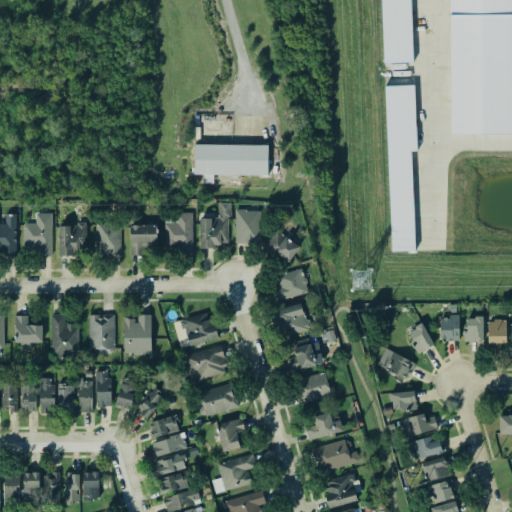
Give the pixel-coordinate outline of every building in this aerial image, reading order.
[(509,0),(446,0),(448,133),(510,133),(509,0)] [(193,144),(193,174),(266,175),(266,145),(193,144)] [(198,217),(199,247),(220,247),(220,243),(227,243),(227,216),(230,216),(229,202),(218,202),(217,217),(198,217)] [(235,243),(260,243),(260,210),(236,210),(235,243)] [(192,212),(177,212),(177,223),(165,223),(165,249),(192,249),(192,212)] [(0,223),(4,223),(4,213),(14,213),(14,254),(0,254),(0,223)] [(35,213),(51,213),(51,256),(38,256),(38,249),(23,249),(23,223),(35,223),(35,213)] [(58,255),(57,225),(76,225),(76,222),(85,222),(85,245),(77,246),(77,251),(72,251),(72,255),(58,255)] [(95,225),(96,254),(120,254),(120,225),(95,225)] [(129,225),(129,255),(141,255),(141,245),(155,245),(155,225),(129,225)] [(288,265),(300,246),(275,230),(263,249),(288,265)] [(272,275),(300,267),(303,276),(304,277),(306,281),(305,284),(307,292),(278,300),(274,287),(278,285),(278,284),(275,285),(272,275)] [(293,332),(307,329),(303,304),(274,309),(278,330),(292,327),(293,332)] [(50,314),(64,314),(64,325),(65,325),(65,323),(72,323),(72,326),(77,326),(78,356),(50,356),(50,314)] [(181,323),(189,347),(217,338),(209,314),(181,323)] [(14,315),(26,315),(26,322),(25,322),(25,324),(41,324),(41,342),(14,342),(14,315)] [(114,315),(89,315),(89,349),(114,349),(114,315)] [(151,355),(151,315),(136,315),(136,318),(124,318),(123,354),(151,355)] [(459,316),(440,316),(440,341),(459,341),(459,316)] [(483,318),(465,317),(464,342),(483,342),(483,318)] [(486,321),(493,321),(493,319),(505,318),(505,343),(500,343),(500,352),(491,353),(491,342),(487,342),(486,321)] [(438,344),(428,322),(408,332),(417,353),(438,344)] [(296,357),(288,359),(291,372),(316,365),(309,339),(292,343),(296,357)] [(195,372),(198,381),(222,373),(220,369),(228,367),(220,344),(183,356),(188,375),(195,372)] [(405,379),(413,362),(385,348),(377,365),(405,379)] [(111,372),(96,372),(95,406),(110,407),(111,372)] [(330,397),(327,374),(296,378),(299,402),(330,397)] [(93,412),(92,377),(77,377),(77,413),(93,412)] [(113,406),(122,377),(126,377),(125,381),(136,383),(129,411),(113,406)] [(40,413),(54,412),(53,378),(39,379),(40,413)] [(191,393),(234,381),(234,392),(237,406),(205,416),(202,414),(197,415),(191,393)] [(36,384),(18,384),(4,384),(3,411),(19,411),(36,412),(36,384)] [(73,409),(72,384),(57,385),(58,410),(73,409)] [(146,419),(164,396),(151,386),(133,410),(146,419)] [(392,410),(416,409),(415,391),(391,392),(392,410)] [(315,426),(306,428),(309,439),(350,428),(345,408),(329,412),(328,408),(311,412),(315,426)] [(500,435),(511,434),(511,415),(499,416),(500,435)] [(148,422),(151,438),(175,433),(172,417),(148,422)] [(216,424),(241,417),(245,432),(235,433),(239,447),(222,452),(216,424)] [(151,442),(183,431),(186,449),(155,456),(151,442)] [(438,436),(411,442),(414,459),(442,453),(438,436)] [(311,448),(343,439),(347,453),(355,450),(358,461),(318,472),(311,448)] [(216,463),(252,453),(256,468),(248,471),(251,482),(225,491),(216,463)] [(188,468),(184,455),(156,462),(159,475),(188,468)] [(419,463),(425,481),(447,474),(446,468),(449,467),(445,455),(419,463)] [(38,471),(38,498),(22,498),(22,472),(29,472),(29,473),(31,473),(31,471),(38,471)] [(65,503),(72,503),(72,499),(78,499),(78,493),(75,493),(75,489),(78,489),(78,473),(71,473),(71,472),(64,472),(64,488),(62,488),(62,494),(65,497),(65,503)] [(82,472),(83,500),(100,499),(99,472),(82,472)] [(156,479),(183,472),(188,487),(161,494),(156,479)] [(328,508),(357,500),(353,484),(356,483),(353,473),(326,480),(329,492),(324,493),(328,508)] [(4,496),(18,496),(18,477),(5,477),(4,496)] [(453,499),(448,480),(426,486),(431,505),(453,499)] [(162,498),(196,489),(200,503),(169,511),(165,511),(163,505),(162,498)] [(224,511),(221,501),(261,490),(265,504),(259,506),(260,511),(224,511)] [(431,508),(431,511),(458,511),(456,501),(431,508)]
